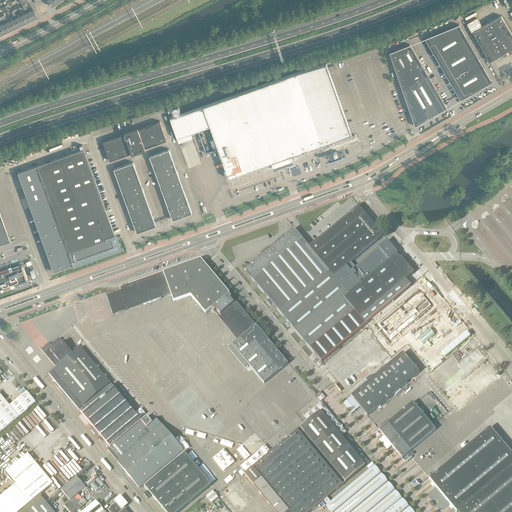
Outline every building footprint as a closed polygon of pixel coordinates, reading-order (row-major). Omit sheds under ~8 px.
[(33,9),(27,12),(31,19),(37,16),(33,9)] [(25,22),(31,19),(27,12),(22,15),(25,22)] [(20,25),(25,22),(22,15),(16,18),(20,25)] [(501,54),(503,57),(508,54),(506,51),(511,47),(511,34),(501,15),(472,32),(489,61),(501,54)] [(10,20),(14,28),(20,25),(16,18),(15,16),(12,17),(13,19),(10,20)] [(8,30),(14,28),(10,20),(5,23),(8,30)] [(0,25),(0,27),(3,33),(8,30),(5,23),(0,25)] [(459,24),(444,30),(447,35),(460,28),(458,25),(459,24)] [(456,50),(468,42),(460,28),(447,35),(456,50)] [(430,45),(447,35),(444,30),(444,29),(439,31),(440,32),(425,38),(430,45)] [(430,45),(438,60),(456,50),(447,35),(430,45)] [(468,42),(456,50),(462,60),(474,53),(475,52),(471,47),(468,42)] [(398,49),(390,52),(396,70),(407,64),(417,58),(409,44),(402,47),(401,46),(397,48),(398,49)] [(462,60),(456,50),(438,60),(441,64),(441,65),(444,70),(462,60)] [(462,60),(468,71),(480,63),(478,59),(475,54),(474,53),(462,60)] [(422,66),(420,62),(417,58),(407,64),(412,72),(422,66)] [(448,77),(450,81),(468,71),(462,60),(444,70),(445,71),(448,77)] [(181,113),(170,117),(177,138),(191,133),(191,132),(195,131),(196,131),(210,126),(228,177),(228,178),(271,163),(273,168),(291,161),(290,156),(328,142),(328,143),(329,147),(334,146),(332,142),(332,141),(351,134),(349,127),(348,124),(332,81),(330,73),(326,63),(297,72),(181,113)] [(480,63),(468,71),(450,81),(455,88),(454,88),(458,94),(461,99),(474,91),(475,92),(479,90),(478,89),(492,81),(491,81),(480,63)] [(398,75),(399,79),(400,80),(411,73),(412,72),(407,64),(396,70),(398,75)] [(427,75),(427,74),(425,70),(422,66),(412,72),(411,73),(416,81),(427,75)] [(403,89),(416,81),(411,73),(400,80),(401,84),(403,89)] [(427,75),(416,81),(403,89),(406,99),(408,104),(410,108),(409,108),(411,113),(415,125),(415,126),(429,118),(430,118),(434,116),(433,115),(446,108),(440,96),(438,93),(435,88),(433,84),(427,75)] [(160,121),(151,124),(154,133),(163,130),(160,121)] [(148,136),(154,133),(151,124),(144,126),(148,136)] [(138,128),(141,138),(148,136),(144,126),(138,128)] [(138,128),(131,131),(135,140),(141,138),(138,128)] [(167,140),(163,130),(154,133),(158,143),(167,140)] [(125,133),(128,143),(135,140),(131,131),(125,133)] [(118,136),(121,145),(128,143),(125,133),(118,136)] [(151,145),(158,143),(154,133),(148,136),(151,145)] [(121,145),(118,136),(111,138),(115,147),(121,145)] [(151,145),(148,136),(141,138),(145,148),(151,145)] [(103,141),(106,151),(115,147),(111,138),(103,141)] [(141,138),(135,140),(138,150),(145,148),(141,138)] [(135,140),(128,143),(132,152),(138,150),(135,140)] [(132,152),(128,143),(121,145),(125,155),(132,152)] [(121,145),(115,147),(118,157),(125,155),(121,145)] [(115,147),(106,151),(110,160),(118,157),(115,147)] [(83,148),(66,154),(37,165),(52,208),(70,261),(70,260),(113,245),(110,237),(114,235),(112,228),(105,210),(83,148)] [(172,158),(169,149),(159,152),(162,161),(172,158)] [(150,156),(153,165),(162,161),(159,152),(150,156)] [(172,158),(162,161),(165,168),(174,164),(172,158)] [(162,161),(153,165),(155,171),(165,168),(162,161)] [(136,171),(133,162),(123,165),(126,174),(136,171)] [(177,171),(174,164),(165,168),(167,174),(177,171)] [(27,201),(32,214),(52,208),(37,165),(17,172),(27,201)] [(114,169),(117,177),(126,174),(123,165),(114,169)] [(155,171),(157,178),(167,174),(165,168),(155,171)] [(136,171),(126,174),(129,181),(138,177),(136,171)] [(177,171),(167,174),(169,181),(179,177),(177,171)] [(126,174),(117,177),(119,184),(129,181),(126,174)] [(167,174),(157,178),(160,184),(169,181),(167,174)] [(141,184),(138,177),(129,181),(131,187),(141,184)] [(181,184),(179,177),(169,181),(172,187),(181,184)] [(119,184),(122,191),(131,187),(129,181),(119,184)] [(160,184),(162,191),(172,187),(169,181),(160,184)] [(131,187),(134,194),(143,190),(141,184),(131,187)] [(181,184),(172,187),(174,194),(184,191),(181,184)] [(131,187),(122,191),(124,197),(134,194),(131,187)] [(172,187),(162,191),(164,197),(174,194),(172,187)] [(146,197),(143,190),(134,194),(136,200),(146,197)] [(186,197),(184,191),(174,194),(177,201),(186,197)] [(124,197),(126,204),(136,200),(134,194),(124,197)] [(164,197),(167,204),(177,201),(174,194),(164,197)] [(146,197),(136,200),(138,207),(148,203),(146,197)] [(186,197),(177,201),(179,207),(189,204),(186,197)] [(136,200),(126,204),(129,210),(138,207),(136,200)] [(167,204),(169,211),(179,207),(177,201),(167,204)] [(150,210),(148,203),(138,207),(141,214),(150,210)] [(182,216),(192,212),(189,204),(179,207),(182,216)] [(358,206),(333,227),(309,247),(334,277),(383,236),(358,206)] [(129,210),(131,217),(141,214),(138,207),(129,210)] [(182,216),(179,207),(169,211),(172,219),(182,216)] [(52,271),(72,264),(70,260),(70,261),(52,208),(32,214),(39,234),(52,271)] [(150,210),(141,214),(143,220),(153,217),(150,210)] [(0,214),(0,244),(9,241),(0,214)] [(131,217),(133,224),(143,220),(141,214),(131,217)] [(146,229),(156,225),(153,217),(143,220),(146,229)] [(146,229),(143,220),(133,224),(136,232),(146,229)] [(348,294),(334,277),(309,247),(305,242),(294,229),(269,249),(268,248),(267,248),(269,250),(268,250),(267,250),(266,250),(265,251),(266,252),(265,253),(263,251),(263,252),(264,253),(245,270),(248,275),(252,272),(255,275),(252,278),(269,300),(267,302),(270,305),(272,303),(321,362),(366,324),(365,323),(344,298),(348,294)] [(351,262),(349,264),(334,277),(348,294),(363,282),(397,253),(387,241),(355,267),(351,263),(351,262)] [(363,282),(348,294),(344,298),(365,323),(410,286),(405,280),(414,273),(401,257),(400,258),(397,255),(398,254),(397,253),(363,282)] [(163,273),(170,292),(173,302),(190,296),(205,314),(211,309),(214,313),(216,311),(220,315),(236,302),(200,259),(195,261),(196,262),(191,264),(191,263),(189,264),(185,266),(184,265),(175,268),(176,269),(171,271),(171,270),(163,273)] [(0,290),(1,290),(2,290),(2,289),(10,286),(11,287),(23,283),(22,282),(26,281),(26,279),(27,278),(23,266),(22,267),(21,265),(11,268),(10,267),(7,269),(4,270),(4,271),(0,272),(0,290)] [(127,308),(160,296),(170,292),(163,273),(120,288),(121,291),(127,308)] [(418,290),(378,324),(391,338),(430,305),(418,290)] [(112,313),(127,308),(121,291),(106,296),(109,304),(112,313)] [(242,309),(236,302),(220,315),(226,323),(242,309)] [(233,331),(249,317),(242,309),(226,323),(233,331)] [(233,331),(240,339),(256,325),(249,317),(233,331)] [(433,361),(434,364),(449,355),(448,351),(449,351),(449,350),(451,353),(446,335),(449,333),(447,331),(445,332),(443,327),(441,324),(442,327),(442,325),(439,327),(432,329),(424,334),(426,340),(424,342),(426,346),(427,346),(431,361),(432,361),(433,361)] [(288,364),(256,325),(240,339),(233,344),(232,345),(249,366),(264,384),(288,364)] [(43,334),(35,341),(38,346),(42,350),(50,342),(46,337),(43,334)] [(49,350),(44,354),(56,368),(53,370),(49,374),(101,436),(98,438),(101,442),(104,440),(110,448),(108,450),(117,461),(120,459),(151,433),(161,425),(157,419),(152,423),(147,417),(141,421),(105,378),(107,377),(105,375),(104,376),(80,348),(80,349),(78,347),(79,346),(78,346),(76,348),(70,352),(59,339),(54,343),(51,345),(52,347),(49,350)] [(367,416),(419,372),(403,353),(351,397),(367,416)] [(487,373),(491,378),(490,379),(492,381),(495,379),(489,371),(487,373)] [(0,432),(27,410),(27,409),(35,402),(26,391),(9,406),(0,394),(0,432)] [(402,458),(435,430),(412,402),(379,430),(402,458)] [(350,447),(342,439),(343,439),(342,438),(339,435),(341,434),(338,430),(336,431),(335,430),(335,429),(327,421),(328,421),(327,420),(320,411),(300,428),(301,429),(298,431),(297,431),(244,475),(261,494),(275,511),(309,511),(342,484),(341,483),(344,481),(345,482),(365,465),(357,457),(358,456),(357,456),(350,448),(350,447)] [(183,451),(161,425),(151,433),(120,459),(117,461),(117,462),(139,488),(143,485),(183,451)] [(423,484),(422,484),(441,506),(445,511),(456,511),(511,465),(511,454),(490,428),(457,455),(429,479),(423,484)] [(185,433),(205,439),(206,434),(186,429),(185,433)] [(223,471),(235,462),(225,449),(213,458),(223,471)] [(185,451),(183,452),(183,451),(143,485),(165,511),(178,511),(211,485),(186,455),(187,453),(185,451)] [(406,462),(414,453),(412,451),(404,460),(406,462)] [(14,485),(3,495),(0,497),(0,511),(18,511),(29,503),(52,484),(27,454),(4,474),(14,485)] [(511,511),(511,465),(456,511),(511,511)] [(409,511),(372,466),(325,505),(331,511),(409,511)] [(231,475),(224,480),(227,484),(234,479),(231,475)] [(70,501),(86,488),(76,477),(61,490),(70,501)] [(218,497),(212,491),(206,496),(211,503),(218,497)] [(128,504),(120,495),(114,501),(116,503),(121,510),(128,504)] [(24,509),(20,511),(52,511),(39,496),(24,509)] [(70,511),(76,511),(82,507),(74,498),(65,505),(70,511)] [(82,511),(100,511),(103,510),(95,501),(82,511)] [(111,507),(107,510),(109,511),(120,511),(122,511),(121,510),(116,503),(111,507)]
